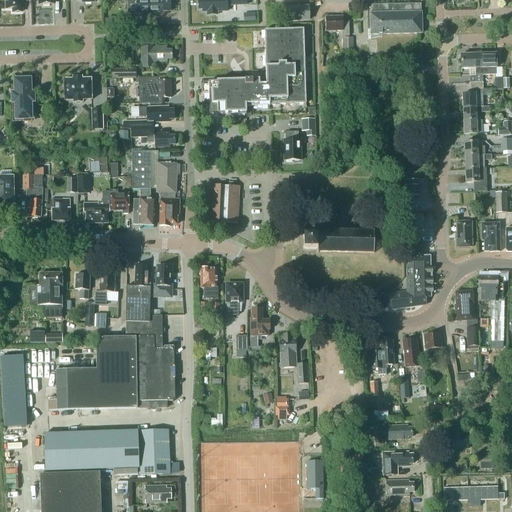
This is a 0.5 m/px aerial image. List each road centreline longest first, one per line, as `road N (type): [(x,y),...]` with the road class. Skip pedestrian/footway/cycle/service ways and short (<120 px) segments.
road 1 (residential): [(188,245),(188,511)]
road 2 (residential): [(451,274),(440,248),(441,41)]
road 3 (tertiary): [(435,314),(400,324),(314,319),(281,301),(258,267)]
road 4 (residential): [(435,314),(445,330),(458,418),(431,430),(431,490)]
road 5 (tertiary): [(188,245),(0,234)]
road 6 (residential): [(191,175),(184,0)]
road 7 (residential): [(258,267),(272,247),(267,175),(191,175)]
